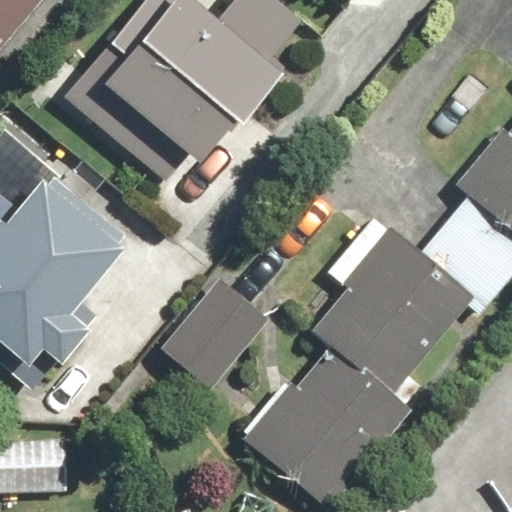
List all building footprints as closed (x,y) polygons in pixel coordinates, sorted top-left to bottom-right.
[(0,0),(0,88),(73,0),(0,0)] [(197,0),(152,0),(67,95),(170,187),(197,156),(207,165),(291,71),(273,55),(303,21),(279,0),(241,0),(222,22),(197,0)] [(511,142),(473,189),(511,221),(511,142)] [(0,193),(0,358),(37,390),(95,322),(81,310),(136,245),(58,180),(28,216),(0,193)] [(511,229),(478,201),(470,194),(423,251),(430,257),(480,300),(492,310),(511,285),(511,229)] [(331,345),(252,439),(334,507),(412,414),(385,392),(463,300),(383,233),(307,324),(331,345)] [(222,286),(171,353),(220,389),(271,322),(222,286)]
